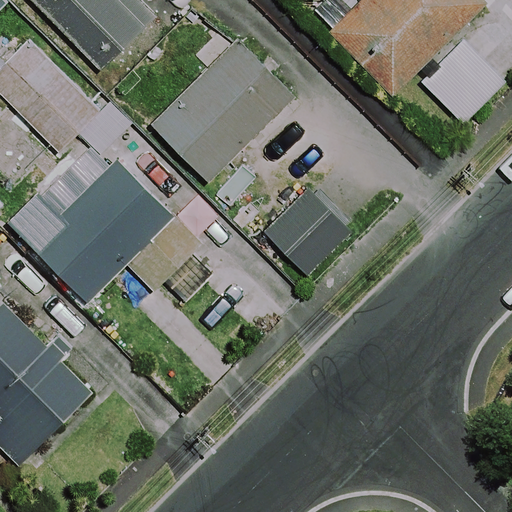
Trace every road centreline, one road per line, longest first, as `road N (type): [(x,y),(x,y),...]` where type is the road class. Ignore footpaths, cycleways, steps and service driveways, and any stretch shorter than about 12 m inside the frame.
road 1 (residential): [(511,230),(356,384)]
road 2 (residential): [(356,384),(483,511)]
road 3 (residential): [(356,384),(229,511)]
